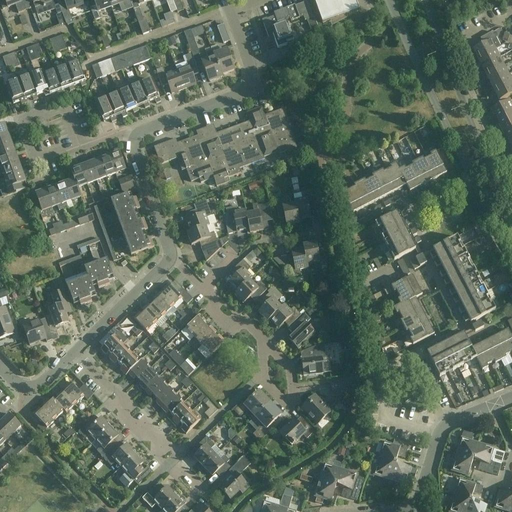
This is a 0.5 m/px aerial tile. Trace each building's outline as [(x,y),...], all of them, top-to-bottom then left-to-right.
[(4,0),(5,0),(0,1),(0,3),(3,11),(15,6),(18,14),(30,10),(26,0),(4,0)] [(57,16),(62,14),(59,6),(54,7),(51,0),(31,0),(37,14),(54,8),(57,16)] [(56,0),(59,6),(62,14),(66,25),(68,27),(73,24),(68,10),(83,5),(81,0),(56,0)] [(99,13),(111,8),(108,0),(93,0),(96,6),(90,8),(95,22),(101,19),(99,13)] [(108,0),(111,8),(119,5),(122,13),(133,9),(130,1),(129,0),(108,0)] [(132,0),(130,1),(133,9),(138,24),(143,36),(150,33),(146,21),(145,22),(139,7),(151,3),(150,0),(132,0)] [(150,0),(151,3),(158,0),(165,0),(171,14),(177,12),(172,0),(150,0)] [(172,0),(177,12),(177,14),(183,12),(179,0),(172,0)] [(313,0),(322,24),(359,11),(354,0),(313,0)] [(276,13),(277,16),(267,20),(268,22),(263,24),(268,38),(273,36),(278,50),(287,46),(286,44),(293,42),(289,30),(290,30),(287,21),(290,20),(291,22),(303,18),(305,22),(307,21),(310,31),(317,28),(313,18),(307,3),(295,7),(295,6),(276,13)] [(32,11),(27,13),(30,21),(36,19),(32,11)] [(231,21),(224,23),(232,41),(239,39),(231,21)] [(217,28),(223,45),(230,42),(223,25),(217,28)] [(202,27),(191,31),(193,39),(205,34),(202,27)] [(184,33),(192,55),(193,58),(200,56),(193,39),(191,31),(190,31),(184,33)] [(472,57),(474,60),(495,50),(491,41),(495,38),(492,33),(480,39),(483,45),(473,50),(475,55),(472,57)] [(66,50),(62,37),(56,39),(60,52),(66,50)] [(60,52),(56,39),(49,41),(54,54),(60,52)] [(43,58),(38,45),(33,48),(37,60),(43,58)] [(151,60),(147,47),(134,52),(139,65),(151,60)] [(211,49),(212,51),(222,76),(234,71),(227,51),(220,53),(218,47),(211,49)] [(37,60),(33,48),(26,50),(31,63),(37,60)] [(479,63),(482,67),(500,58),(495,50),(474,60),(476,64),(479,63)] [(212,51),(205,53),(207,60),(201,62),(209,83),(222,78),(222,76),(212,51)] [(139,65),(134,52),(129,54),(133,67),(139,65)] [(19,67),(15,54),(8,56),(13,69),(19,67)] [(133,67),(129,54),(122,56),(127,69),(133,67)] [(188,67),(177,71),(184,90),(196,86),(193,76),(199,74),(193,58),(192,55),(185,57),(188,67)] [(13,69),(8,56),(2,59),(7,71),(13,69)] [(127,69),(122,56),(117,58),(121,71),(127,69)] [(121,71),(117,58),(110,61),(115,73),(121,71)] [(481,74),(483,78),(504,67),(500,58),(482,67),(484,72),(481,74)] [(115,73),(110,61),(98,65),(103,78),(115,73)] [(78,64),(69,67),(66,68),(73,87),(80,85),(82,88),(86,86),(85,83),(78,64)] [(103,78),(98,65),(92,67),(97,80),(103,78)] [(488,80),(490,85),(509,75),(504,67),(483,78),(485,81),(488,80)] [(75,91),(73,87),(66,68),(54,72),(61,91),(69,89),(70,92),(75,91)] [(184,90),(177,71),(165,76),(164,72),(157,74),(162,88),(168,85),(172,95),(184,90)] [(54,72),(43,76),(50,95),(50,96),(57,93),(58,97),(63,95),(61,91),(54,72)] [(42,73),(30,77),(37,96),(44,94),(45,97),(50,95),(43,76),(42,73)] [(140,85),(148,104),(155,101),(156,105),(161,103),(151,80),(157,77),(155,73),(144,77),(146,82),(140,85)] [(490,91),(492,95),(511,84),(511,81),(509,75),(490,85),(493,89),(490,91)] [(38,100),(37,96),(30,77),(18,82),(25,101),(32,98),(33,102),(38,100)] [(129,90),(137,109),(143,106),(145,109),(149,108),(148,104),(140,85),(138,81),(127,86),(129,90)] [(26,104),(25,101),(18,82),(6,86),(13,105),(20,102),(21,106),(26,104)] [(511,84),(492,95),(494,99),(497,97),(500,102),(511,95),(511,84)] [(129,90),(118,95),(126,114),(132,111),(134,114),(138,112),(137,109),(129,90)] [(118,95),(107,99),(115,118),(121,115),(123,119),(127,117),(126,114),(118,95)] [(115,118),(107,99),(95,104),(103,123),(110,120),(112,124),(116,122),(115,118)] [(494,114),(498,120),(511,113),(511,104),(510,100),(490,111),(492,115),(494,114)] [(208,138),(205,129),(196,133),(197,137),(181,143),(184,152),(180,153),(175,140),(154,148),(160,166),(177,159),(181,172),(186,170),(191,183),(199,180),(201,184),(214,179),(217,188),(230,183),(228,179),(241,174),(239,170),(265,160),(264,158),(278,153),(279,155),(297,149),(291,134),(282,110),(265,117),(262,108),(247,114),(250,122),(208,138)] [(499,128),(501,132),(511,126),(511,113),(498,120),(501,127),(499,128)] [(446,137),(439,125),(426,132),(433,144),(446,137)] [(505,135),(509,142),(511,140),(511,126),(501,132),(503,136),(505,135)] [(0,137),(0,148),(11,144),(8,135),(0,137)] [(0,159),(15,154),(11,144),(0,148),(0,159)] [(298,148),(302,158),(311,155),(307,145),(298,148)] [(115,155),(109,157),(116,175),(125,171),(118,150),(113,151),(115,155)] [(431,157),(428,159),(438,178),(447,174),(435,152),(430,155),(431,157)] [(105,159),(100,161),(106,178),(116,175),(109,157),(108,153),(104,155),(105,159)] [(0,170),(19,164),(15,154),(0,159),(0,170)] [(96,162),(90,164),(96,181),(106,178),(100,161),(98,157),(94,158),(96,162)] [(418,161),(419,163),(429,183),(438,178),(428,159),(423,161),(422,159),(418,161)] [(86,165),(81,168),(87,185),(96,181),(90,164),(89,160),(85,162),(86,165)] [(413,166),(410,168),(420,187),(429,183),(419,163),(418,161),(412,164),(413,166)] [(0,176),(3,176),(5,180),(22,173),(19,164),(0,170),(0,176)] [(70,171),(74,181),(77,188),(87,185),(81,168),(79,164),(75,165),(76,169),(70,171)] [(391,169),(387,171),(397,191),(406,186),(400,173),(399,171),(396,165),(390,167),(391,169)] [(399,171),(400,173),(406,186),(409,193),(420,187),(410,168),(405,170),(404,168),(399,171)] [(377,174),(379,176),(389,195),(397,191),(387,171),(384,173),(383,171),(377,174)] [(26,172),(22,173),(5,180),(0,181),(0,188),(1,192),(0,192),(2,198),(26,190),(24,183),(26,183),(23,177),(27,176),(26,172)] [(374,179),(370,181),(380,200),(389,195),(379,176),(377,174),(373,176),(374,179)] [(118,180),(121,190),(123,194),(134,190),(129,176),(118,180)] [(74,181),(65,184),(71,202),(80,198),(77,189),(77,188),(74,181)] [(359,183),(360,185),(370,205),(380,200),(370,181),(365,183),(364,181),(359,183)] [(355,188),(352,190),(362,209),(370,205),(360,185),(359,183),(354,186),(355,188)] [(71,202),(65,184),(55,187),(63,210),(68,208),(66,204),(71,202)] [(35,195),(40,208),(38,208),(42,221),(55,217),(52,210),(45,191),(44,187),(40,189),(41,192),(35,195)] [(63,210),(55,187),(45,191),(52,210),(58,208),(59,211),(63,210)] [(169,189),(171,195),(177,193),(175,187),(169,189)] [(362,209),(352,190),(348,192),(346,190),(341,193),(352,214),(362,209)] [(294,202),(295,205),(298,221),(311,218),(308,206),(314,205),(312,192),(301,194),(302,200),(294,202)] [(129,202),(126,196),(111,202),(115,213),(132,207),(130,201),(129,202)] [(186,221),(190,233),(209,226),(206,219),(212,217),(206,201),(194,206),(198,217),(186,221)] [(299,224),(295,205),(287,207),(286,202),(276,204),(278,216),(284,215),(286,227),(299,224)] [(254,213),(246,215),(249,231),(250,234),(262,232),(260,220),(272,217),(273,221),(269,205),(258,207),(257,205),(252,206),(254,213)] [(134,212),(132,207),(115,213),(119,224),(135,218),(133,213),(134,212)] [(246,215),(246,211),(238,213),(237,207),(226,210),(227,215),(223,215),(228,235),(234,234),(234,232),(236,231),(237,233),(249,231),(246,215)] [(94,221),(90,211),(86,213),(89,223),(94,221)] [(380,230),(382,233),(401,223),(399,220),(402,218),(403,220),(407,218),(405,213),(401,215),(399,212),(375,225),(378,231),(380,230)] [(89,223),(86,213),(76,216),(80,227),(89,223)] [(80,227),(76,216),(71,218),(73,223),(68,225),(70,230),(80,227)] [(136,223),(135,218),(119,224),(123,234),(140,228),(138,223),(136,223)] [(382,233),(386,242),(409,231),(407,228),(411,226),(409,221),(405,223),(406,225),(403,226),(401,223),(382,233)] [(62,222),(57,223),(61,234),(70,230),(68,225),(63,227),(62,222)] [(61,234),(57,223),(52,225),(54,230),(49,232),(51,237),(61,234)] [(209,226),(190,233),(187,234),(191,246),(203,242),(205,248),(217,243),(211,226),(209,226)] [(142,234),(140,228),(123,234),(127,245),(142,239),(140,234),(142,234)] [(107,235),(105,229),(102,230),(106,241),(109,240),(115,237),(114,233),(107,235)] [(386,242),(391,252),(411,242),(409,238),(412,236),(413,238),(417,236),(414,231),(410,233),(409,231),(386,242)] [(435,249),(441,259),(460,249),(458,245),(460,244),(457,238),(435,249)] [(144,245),(142,239),(127,245),(131,256),(148,250),(145,244),(144,245)] [(227,239),(220,241),(222,247),(222,248),(228,242),(227,239)] [(411,242),(391,252),(393,255),(391,256),(394,262),(418,249),(417,246),(421,244),(418,239),(415,241),(415,243),(412,245),(411,242)] [(151,242),(148,243),(145,244),(148,250),(148,251),(154,249),(151,242)] [(220,250),(217,243),(205,248),(201,249),(206,263),(220,250)] [(303,246),(303,250),(307,265),(315,264),(316,269),(327,267),(324,255),(318,256),(315,244),(303,246)] [(441,259),(445,268),(467,257),(464,251),(462,252),(460,249),(441,259)] [(307,265),(303,250),(291,252),(293,260),(287,261),(286,257),(273,260),(283,270),(288,269),(290,278),(301,276),(300,270),(308,269),(307,265)] [(426,264),(422,256),(410,262),(414,271),(426,264)] [(445,268),(450,277),(469,267),(467,263),(469,262),(467,257),(445,268)] [(112,276),(107,261),(96,265),(102,282),(107,280),(107,278),(112,276)] [(229,283),(237,292),(252,279),(246,273),(250,269),(243,261),(233,270),(238,275),(229,283)] [(397,263),(397,264),(404,277),(410,275),(402,261),(397,263)] [(102,282),(96,265),(85,270),(88,279),(89,279),(91,284),(96,283),(96,284),(102,282)] [(450,277),(455,286),(476,275),(473,269),(471,270),(469,267),(450,277)] [(455,286),(459,295),(479,285),(477,281),(479,280),(476,275),(455,286)] [(396,293),(397,296),(417,286),(412,277),(391,288),(394,294),(396,293)] [(89,279),(88,279),(78,283),(84,300),(90,298),(89,296),(94,294),(91,284),(89,279)] [(249,281),(237,292),(235,295),(244,304),(252,296),(256,300),(266,291),(259,283),(255,287),(249,281)] [(84,300),(78,283),(67,287),(72,302),(78,300),(78,302),(84,300)] [(164,293),(162,296),(173,308),(182,300),(187,306),(193,300),(182,289),(177,294),(168,285),(162,291),(164,293)] [(459,295),(464,304),(486,293),(483,288),(481,289),(479,285),(459,295)] [(397,301),(400,306),(415,299),(422,296),(417,286),(397,296),(399,300),(397,301)] [(267,323),(270,320),(282,308),(276,302),(282,297),(273,288),(267,293),(269,295),(263,300),(267,304),(258,313),(267,323)] [(46,318),(47,321),(50,328),(55,326),(55,328),(68,323),(62,306),(68,304),(64,292),(52,296),(56,308),(49,311),(51,317),(46,318)] [(464,304),(469,313),(488,303),(486,299),(488,298),(486,293),(464,304)] [(156,302),(153,305),(164,317),(173,308),(162,296),(160,294),(154,299),(156,302)] [(0,308),(9,305),(7,297),(0,299),(0,308)] [(399,314),(401,318),(420,308),(415,299),(400,306),(394,310),(397,315),(399,314)] [(488,303),(469,313),(474,323),(495,312),(492,306),(490,307),(488,303)] [(142,311),(144,313),(155,325),(164,317),(153,305),(150,307),(148,305),(142,311)] [(284,306),(282,308),(270,320),(278,329),(287,321),(292,325),(301,316),(294,308),(290,312),(284,306)] [(400,323),(403,328),(425,317),(420,308),(401,318),(403,322),(400,323)] [(5,309),(0,310),(0,339),(14,335),(5,309)] [(179,314),(182,318),(187,323),(190,320),(186,315),(182,311),(179,314)] [(155,325),(144,313),(141,316),(139,313),(133,319),(147,333),(155,325)] [(305,315),(291,328),(288,331),(292,334),(287,339),(298,350),(315,334),(306,325),(311,321),(305,315)] [(185,330),(193,339),(206,327),(202,323),(204,320),(200,316),(185,330)] [(408,332),(410,336),(429,326),(425,317),(403,328),(406,334),(408,332)] [(182,318),(179,321),(184,326),(187,323),(182,318)] [(23,328),(26,337),(30,346),(40,342),(39,341),(45,339),(46,344),(53,341),(45,320),(23,328)] [(472,327),(475,333),(484,328),(481,323),(472,327)] [(429,326),(410,336),(412,339),(410,340),(413,346),(434,335),(429,326)] [(131,332),(134,335),(139,330),(137,327),(131,332)] [(202,347),(214,336),(217,333),(212,328),(210,331),(206,327),(193,339),(202,347)] [(22,330),(13,335),(17,340),(25,335),(22,330)] [(142,333),(139,330),(134,335),(137,338),(142,333)] [(172,330),(169,333),(168,332),(165,335),(170,340),(173,337),(177,334),(172,330)] [(511,339),(508,331),(498,336),(508,354),(511,352),(511,339)] [(108,354),(111,357),(123,345),(115,336),(100,350),(106,356),(108,354)] [(214,336),(202,347),(210,356),(225,342),(220,337),(218,339),(214,336)] [(498,336),(489,340),(500,362),(505,359),(504,356),(508,354),(498,336)] [(465,338),(455,343),(467,364),(476,359),(471,350),(465,338)] [(489,340),(480,345),(490,364),(494,362),(496,364),(500,362),(489,340)] [(324,343),(311,349),(302,353),(300,354),(302,354),(303,361),(304,368),(302,369),(303,376),(323,374),(321,358),(326,358),(324,343)] [(455,343),(446,348),(457,369),(467,364),(455,343)] [(148,349),(151,352),(156,347),(153,344),(148,349)] [(117,363),(119,366),(132,354),(123,345),(111,357),(109,359),(114,365),(117,363)] [(480,345),(471,350),(476,359),(482,371),(487,368),(486,366),(490,364),(480,345)] [(159,350),(156,347),(151,352),(154,355),(159,350)] [(437,352),(447,372),(448,374),(457,369),(446,348),(437,352)] [(169,357),(171,360),(177,354),(174,352),(169,357)] [(447,372),(437,352),(428,357),(439,378),(445,375),(444,373),(447,372)] [(126,377),(128,374),(140,363),(140,362),(132,354),(119,366),(122,368),(120,371),(126,377)] [(185,363),(177,354),(171,360),(180,368),(185,363)] [(136,378),(138,381),(151,369),(142,360),(140,362),(140,363),(128,374),(133,380),(136,378)] [(164,366),(167,370),(173,364),(169,361),(164,366)] [(180,368),(188,377),(194,372),(185,363),(180,368)] [(176,368),(173,364),(167,370),(170,373),(176,368)] [(139,386),(144,392),(159,378),(151,369),(138,381),(141,384),(139,386)] [(152,395),(155,398),(167,387),(159,378),(144,392),(150,397),(152,395)] [(181,384),(184,387),(189,382),(186,379),(181,384)] [(192,385),(189,382),(184,387),(187,390),(192,385)] [(66,392),(64,394),(76,406),(84,398),(88,401),(93,396),(84,386),(78,392),(70,383),(64,389),(66,392)] [(345,384),(331,385),(332,398),(347,396),(345,384)] [(155,403),(161,409),(175,395),(167,387),(155,398),(158,401),(155,403)] [(401,393),(405,403),(410,401),(405,391),(401,393)] [(58,400),(55,402),(64,412),(67,415),(76,406),(64,394),(62,392),(56,397),(58,400)] [(248,410),(255,418),(270,404),(259,393),(245,405),(242,402),(232,411),(240,418),(248,410)] [(169,413),(172,416),(184,404),(175,395),(161,409),(166,415),(169,413)] [(197,401),(200,404),(205,399),(202,396),(197,401)] [(302,409),(317,426),(330,413),(316,399),(310,405),(308,403),(302,409)] [(41,406),(44,409),(55,421),(64,412),(55,402),(53,400),(50,403),(48,401),(41,406)] [(204,415),(209,419),(217,411),(208,402),(205,406),(209,410),(204,415)] [(178,427),(180,424),(192,413),(184,404),(172,416),(174,418),(172,421),(178,427)] [(270,404),(255,418),(262,426),(253,435),(260,443),(270,432),(267,429),(281,416),(270,404)] [(55,421),(44,409),(41,411),(39,409),(33,415),(47,429),(55,421)] [(192,413),(180,424),(182,427),(180,429),(186,435),(200,421),(192,413)] [(9,415),(1,423),(13,435),(21,428),(9,415)] [(89,421),(85,416),(81,419),(86,424),(89,421)] [(287,439),(293,445),(303,436),(307,440),(314,433),(300,418),(300,419),(302,420),(297,425),(293,422),(280,435),(286,441),(287,439)] [(91,446),(95,442),(110,428),(102,419),(92,428),(88,423),(78,433),(91,446)] [(13,435),(1,423),(0,423),(0,437),(5,443),(13,435)] [(91,446),(104,460),(116,448),(118,446),(114,441),(120,435),(116,430),(114,432),(110,428),(95,442),(91,446)] [(463,433),(461,439),(456,456),(471,460),(471,461),(473,460),(473,459),(477,444),(471,442),(473,436),(463,433)] [(194,458),(203,468),(220,452),(206,438),(193,450),(198,455),(194,458)] [(394,441),(392,446),(383,444),(379,460),(378,460),(393,464),(394,463),(395,463),(397,457),(398,453),(400,448),(407,451),(409,445),(394,441)] [(486,473),(492,475),(495,464),(501,465),(504,454),(493,450),(494,449),(477,444),(473,459),(473,460),(474,461),(480,463),(484,464),(489,466),(486,473)] [(120,453),(116,448),(104,460),(111,467),(115,463),(121,468),(135,455),(127,446),(120,453)] [(220,452),(203,468),(212,477),(216,474),(220,478),(230,468),(227,464),(229,462),(220,452)] [(139,459),(135,455),(121,468),(126,474),(119,481),(126,489),(134,482),(138,486),(152,472),(148,468),(143,472),(139,467),(146,461),(141,456),(139,459)] [(471,460),(456,456),(451,472),(468,477),(472,462),(471,461),(471,460)] [(219,489),(230,500),(239,491),(242,494),(248,488),(238,477),(250,466),(251,465),(244,458),(229,472),(233,477),(219,489)] [(374,478),(374,476),(390,481),(394,466),(395,466),(394,463),(393,464),(378,460),(379,460),(376,459),(375,459),(373,458),(368,476),(374,478)] [(501,465),(495,464),(492,475),(498,477),(501,465)] [(324,465),(319,481),(334,486),(334,487),(337,486),(336,485),(341,470),(324,465)] [(397,465),(395,466),(394,466),(390,481),(405,486),(405,488),(411,490),(417,471),(411,469),(397,465)] [(349,500),(356,502),(363,481),(356,479),(357,475),(341,470),(336,485),(337,486),(337,487),(343,489),(347,491),(351,492),(349,500)] [(459,480),(454,497),(468,501),(469,501),(471,500),(473,494),(474,489),(475,486),(459,480)] [(334,486),(319,481),(314,498),(331,503),(335,489),(334,487),(334,486)] [(156,506),(161,511),(176,497),(168,488),(158,497),(152,491),(142,500),(152,510),(156,506)] [(494,509),(504,511),(510,511),(511,506),(511,496),(499,492),(494,509)] [(283,496),(279,508),(278,511),(292,511),(288,511),(292,499),(283,496)] [(176,497),(161,511),(162,511),(177,511),(186,504),(182,499),(180,501),(176,497)] [(468,501),(454,497),(449,511),(467,511),(470,503),(471,503),(469,501),(468,501)] [(467,511),(484,511),(486,506),(472,502),(471,503),(470,503),(467,511)] [(263,503),(260,511),(278,511),(279,508),(263,503)]
